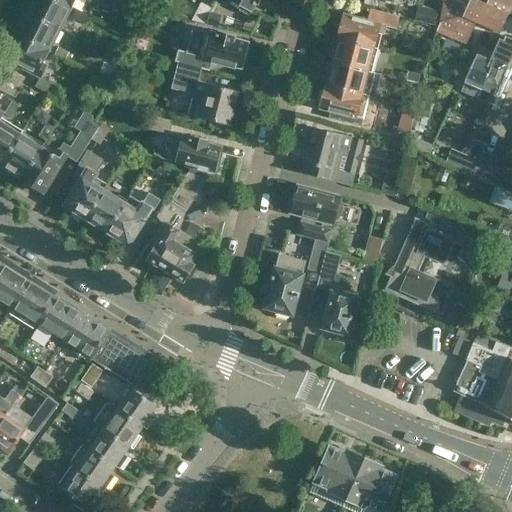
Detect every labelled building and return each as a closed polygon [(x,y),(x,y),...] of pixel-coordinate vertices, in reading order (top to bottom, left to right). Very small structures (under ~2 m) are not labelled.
[(29,10),(28,13),(60,29),(71,6),(59,0),(33,0),(34,1),(31,1),(28,7),(29,10)] [(203,0),(204,0),(193,20),(206,24),(210,13),(213,7),(211,7),(214,0),(203,0)] [(258,4),(259,0),(228,0),(242,7),(239,11),(248,16),(254,3),(258,4)] [(443,0),(440,22),(436,32),(444,35),(464,43),(474,21),(499,33),(507,15),(507,14),(511,0),(487,0),(485,4),(475,0),(468,0),(466,5),(454,0),(443,0)] [(417,7),(414,21),(434,26),(438,12),(417,7)] [(336,39),(337,39),(372,48),(376,33),(383,35),(385,27),(394,29),(398,17),(370,10),(367,21),(342,15),(340,23),(338,23),(336,31),(338,32),(336,39)] [(17,34),(16,34),(48,51),(60,29),(28,13),(26,15),(24,15),(20,21),(22,25),(17,34)] [(206,24),(206,25),(218,27),(221,16),(210,13),(206,24)] [(173,61),(178,63),(202,69),(204,59),(203,59),(204,58),(241,69),(242,64),(246,65),(250,50),(246,49),(248,43),(233,39),(234,37),(218,33),(218,35),(205,31),(204,33),(202,32),(199,43),(201,43),(198,56),(182,52),(182,53),(176,51),(173,61)] [(48,51),(16,34),(12,41),(9,42),(6,48),(8,51),(4,57),(41,77),(46,67),(42,65),(48,51)] [(493,52),(474,97),(489,104),(493,95),(494,95),(496,91),(498,93),(508,71),(505,69),(511,53),(511,39),(505,37),(504,41),(499,39),(493,52)] [(332,60),(332,63),(367,71),(372,48),(337,39),(338,40),(335,50),(332,51),(330,58),(332,60)] [(461,91),(474,97),(493,52),(480,47),(465,82),(461,91)] [(194,95),(193,98),(189,115),(230,125),(239,92),(199,81),(202,69),(178,63),(171,89),(194,95)] [(326,85),(324,85),(367,96),(374,98),(381,75),(367,71),(332,63),(331,65),(328,65),(326,73),(329,75),(326,85)] [(0,88),(15,96),(21,85),(0,74),(0,88)] [(320,92),(318,100),(320,102),(318,109),(327,111),(325,118),(359,126),(367,96),(324,85),(323,91),(320,92)] [(417,140),(425,118),(417,115),(409,137),(414,139),(410,150),(429,157),(433,146),(417,140)] [(172,122),(149,116),(145,130),(169,136),(172,122)] [(0,163),(1,164),(20,134),(0,121),(0,163)] [(96,129),(91,137),(100,142),(109,128),(100,123),(96,129)] [(385,123),(382,135),(405,142),(409,129),(385,123)] [(42,148),(23,179),(22,178),(22,179),(27,183),(27,186),(34,190),(36,189),(43,193),(66,155),(76,161),(91,137),(96,129),(91,126),(87,133),(80,129),(70,145),(64,141),(58,150),(55,156),(42,148)] [(359,162),(362,162),(364,154),(362,154),(365,139),(309,126),(305,145),(307,145),(303,162),(305,163),(302,173),(353,186),(356,174),(359,162)] [(20,134),(1,164),(4,166),(4,169),(10,173),(13,172),(16,173),(22,177),(41,147),(34,143),(20,134)] [(176,136),(170,160),(214,172),(216,167),(218,168),(222,153),(220,152),(221,148),(207,144),(207,141),(192,137),(191,140),(176,136)] [(463,169),(473,173),(483,151),(486,145),(473,139),(470,146),(472,147),(468,156),(451,148),(446,161),(463,169)] [(82,216),(85,218),(104,188),(106,184),(93,176),(95,173),(92,172),(100,160),(85,151),(72,173),(80,178),(76,184),(64,205),(72,210),(70,213),(80,219),(82,216)] [(483,151),(473,175),(507,189),(511,176),(511,171),(503,168),(506,160),(483,151)] [(190,222),(183,233),(169,225),(180,207),(186,211),(193,200),(199,203),(205,194),(199,190),(206,179),(187,173),(168,205),(162,216),(158,223),(166,228),(147,260),(182,281),(193,264),(190,263),(196,254),(192,252),(197,242),(196,241),(203,230),(190,222)] [(386,178),(381,195),(395,199),(400,182),(386,178)] [(415,187),(400,182),(395,199),(410,204),(415,187)] [(98,226),(106,231),(125,201),(104,188),(106,184),(104,188),(85,218),(87,219),(89,225),(92,227),(98,226)] [(296,189),(294,188),(288,210),(290,211),(289,214),(332,225),(332,222),(337,220),(340,216),(342,209),(341,204),(338,200),(339,196),(321,192),(321,193),(310,190),(311,189),(297,185),(296,189)] [(511,235),(509,242),(511,243),(511,192),(496,186),(489,203),(511,212),(511,235)] [(125,201),(106,231),(110,234),(108,237),(118,243),(120,240),(128,245),(150,209),(149,208),(152,203),(145,199),(142,203),(130,195),(126,202),(125,201)] [(152,209),(162,216),(168,205),(158,199),(152,209)] [(416,219),(383,291),(435,314),(436,311),(437,309),(437,307),(437,306),(437,305),(437,302),(437,300),(436,298),(434,295),(433,293),(432,292),(433,288),(431,288),(433,283),(417,275),(426,254),(443,262),(455,236),(416,219)] [(314,256),(324,258),(326,253),(326,252),(332,231),(300,223),(297,235),(318,240),(314,256)] [(382,240),(369,237),(363,260),(375,263),(382,240)] [(338,273),(342,257),(326,252),(326,253),(324,258),(318,279),(320,279),(318,288),(331,291),(322,327),(332,330),(332,333),(344,336),(351,338),(362,298),(343,293),(344,291),(345,292),(348,279),(338,273)] [(272,279),(266,277),(262,294),(267,296),(264,308),(276,311),(276,314),(288,318),(289,315),(291,315),(305,262),(278,255),(272,279)] [(0,305),(8,310),(27,280),(29,277),(5,262),(0,270),(0,305)] [(511,273),(504,270),(497,288),(511,293),(511,273)] [(158,271),(151,284),(163,291),(170,278),(158,271)] [(54,296),(27,280),(8,310),(35,327),(54,296)] [(81,313),(54,296),(35,327),(62,344),(81,313)] [(91,320),(81,313),(62,344),(72,350),(89,360),(108,330),(91,320)] [(92,358),(107,368),(141,389),(158,362),(124,341),(109,331),(108,330),(89,360),(90,361),(92,358)] [(454,389),(453,391),(488,406),(488,407),(505,415),(504,416),(511,419),(511,347),(495,341),(491,351),(461,337),(453,354),(467,361),(454,389)] [(37,368),(30,379),(37,384),(44,373),(37,368)] [(52,379),(44,373),(37,384),(45,389),(52,379)] [(82,384),(81,385),(93,394),(98,386),(86,378),(82,384)] [(75,393),(88,402),(93,394),(81,385),(78,389),(75,393)] [(124,397),(116,409),(142,427),(142,426),(146,429),(154,417),(150,415),(156,407),(130,389),(128,391),(126,389),(122,395),(124,397)] [(2,399),(0,397),(0,422),(12,406),(12,405),(19,396),(12,391),(4,401),(2,399)] [(35,417),(44,425),(58,406),(48,398),(35,417)] [(61,412),(73,421),(79,413),(67,404),(61,412)] [(31,419),(12,406),(0,422),(0,446),(8,453),(25,429),(24,428),(31,419)] [(110,416),(102,428),(128,447),(129,446),(132,449),(141,437),(137,434),(142,427),(116,409),(115,410),(112,408),(108,414),(110,416)] [(96,437),(88,448),(115,466),(119,468),(127,457),(124,454),(128,447),(102,428),(98,426),(92,434),(96,437)] [(45,434),(39,443),(48,449),(54,440),(45,434)] [(365,456),(345,447),(344,449),(328,442),(311,482),(313,483),(309,492),(342,507),(365,456)] [(24,463),(33,470),(48,449),(39,443),(24,463)] [(69,463),(72,465),(75,468),(101,486),(102,485),(106,487),(114,476),(110,473),(115,466),(88,448),(82,444),(69,463)] [(384,464),(365,456),(342,507),(353,511),(379,511),(380,511),(381,511),(398,473),(383,466),(384,464)] [(101,486),(75,468),(72,465),(71,466),(58,485),(74,496),(73,497),(76,499),(74,503),(84,509),(86,505),(88,505),(101,486)]
